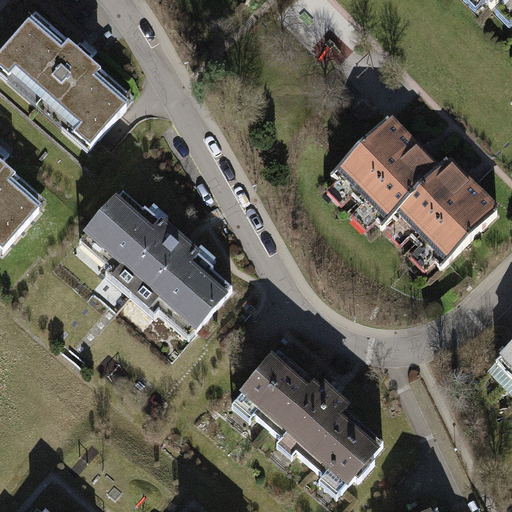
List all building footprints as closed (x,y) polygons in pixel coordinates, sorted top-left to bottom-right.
[(132,112),(32,21),(0,56),(0,79),(88,160),(132,112)] [(434,175),(383,124),(328,179),(379,231),(389,221),(438,271),(494,216),(443,166),(434,175)] [(49,210),(0,169),(0,262),(3,265),(49,210)] [(82,253),(198,354),(237,309),(122,208),(82,253)] [(511,352),(495,369),(511,386),(511,352)] [(238,404),(347,496),(386,451),(347,418),(353,411),(327,388),(322,393),(279,356),(238,404)]
